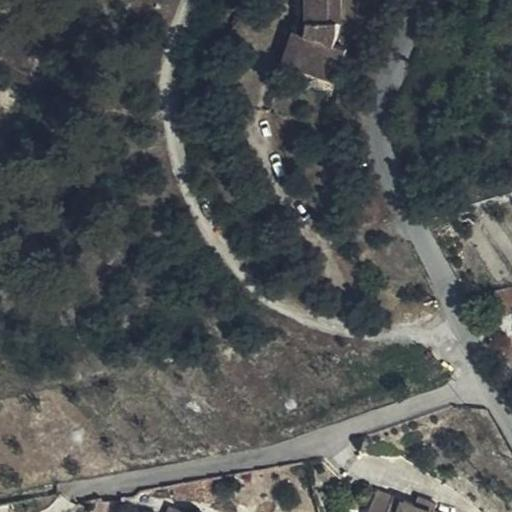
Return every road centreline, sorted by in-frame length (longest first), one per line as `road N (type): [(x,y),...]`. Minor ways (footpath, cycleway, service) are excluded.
road 1 (unknown): [(457,322),(413,335),(323,318),(265,296),(211,211),(193,159),(186,89),(201,0)]
road 2 (unclassified): [(490,381),(301,448),(73,493)]
road 3 (residential): [(490,381),(457,322),(389,149),(397,77),(435,0)]
